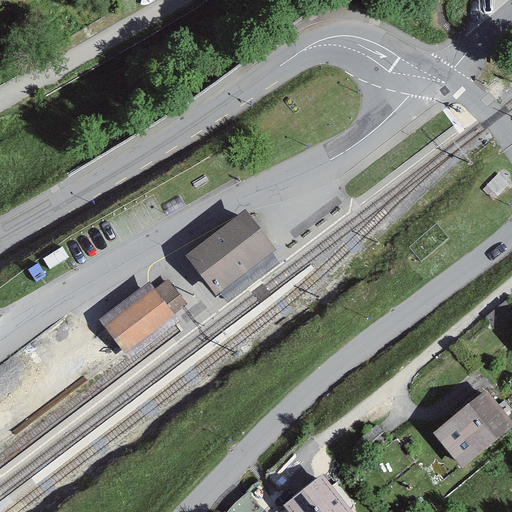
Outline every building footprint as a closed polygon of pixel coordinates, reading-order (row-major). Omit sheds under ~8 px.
[(245,218),(190,261),(209,285),(218,295),(272,252),(245,218)] [(167,281),(107,327),(123,349),(171,314),(184,304),(167,281)] [(511,428),(484,396),(436,437),(465,471),(511,431),(511,428)] [(347,511),(322,480),(286,510),(287,511),(347,511)] [(231,511),(232,511),(272,511),(249,491),(231,511)]
